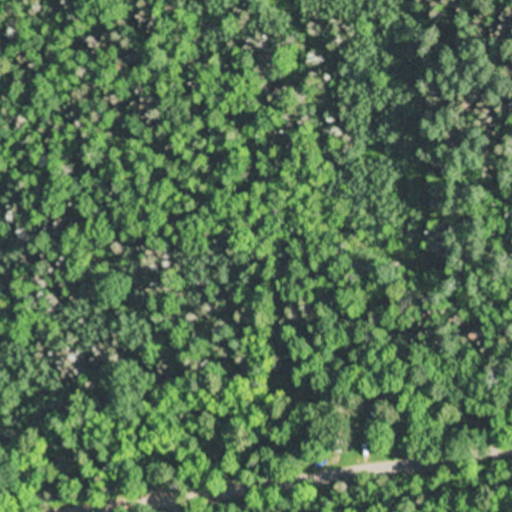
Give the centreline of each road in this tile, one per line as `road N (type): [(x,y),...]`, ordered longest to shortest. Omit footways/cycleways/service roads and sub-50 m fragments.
road 1 (residential): [(179,493),(511,444)]
road 2 (residential): [(55,511),(179,493)]
